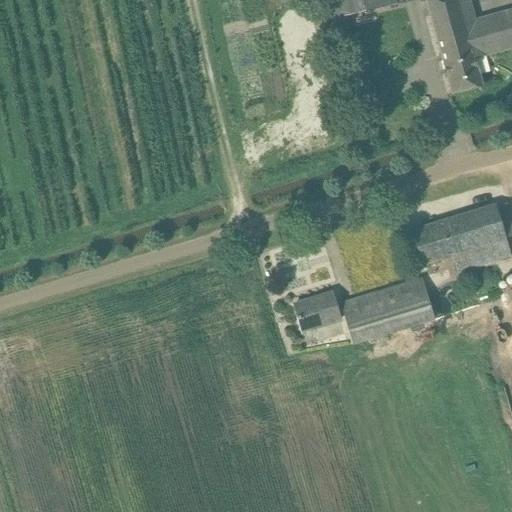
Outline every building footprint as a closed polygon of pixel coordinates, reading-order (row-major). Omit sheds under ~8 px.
[(331,0),(335,18),(396,4),(395,0),(331,0)] [(511,10),(474,21),(468,0),(426,0),(452,94),(482,86),(474,59),(511,48),(511,10)] [(496,205),(411,231),(422,266),(453,257),(458,273),(511,259),(511,257),(506,237),(511,235),(511,204),(511,203),(496,207),(496,205)] [(353,345),(433,320),(421,280),(341,304),(353,345)] [(294,305),(300,325),(302,332),(340,320),(338,313),(332,294),(294,305)]
